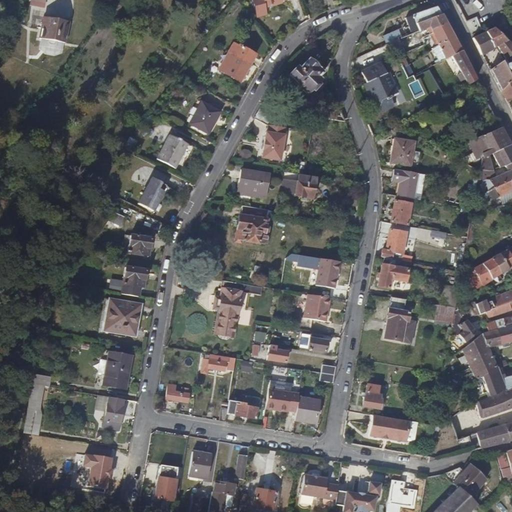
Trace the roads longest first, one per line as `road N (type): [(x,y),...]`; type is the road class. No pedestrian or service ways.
road 1 (residential): [(144,420),(178,241),(215,168),(285,48),(316,28),(364,14)]
road 2 (residential): [(364,14),(345,52),(344,86),(369,153),(375,202),(330,454)]
road 3 (residential): [(330,454),(144,420)]
road 4 (secondary): [(441,0),(511,132)]
